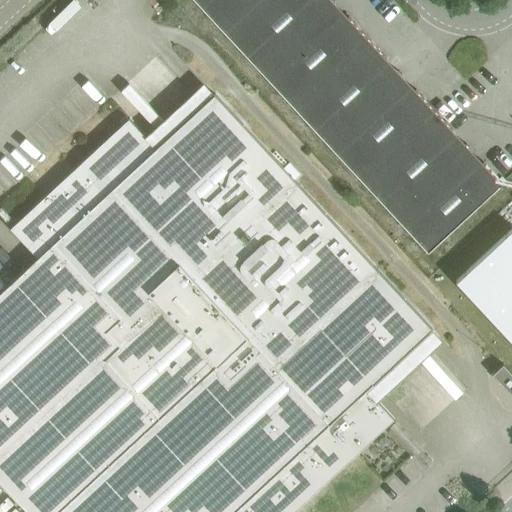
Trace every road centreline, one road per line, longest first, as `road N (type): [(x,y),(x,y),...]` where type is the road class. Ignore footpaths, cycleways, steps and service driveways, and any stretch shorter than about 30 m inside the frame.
road 1 (unknown): [(0,93),(96,16),(122,11),(185,25),(432,290),(468,356),(461,418)]
road 2 (unknown): [(461,418),(349,511)]
